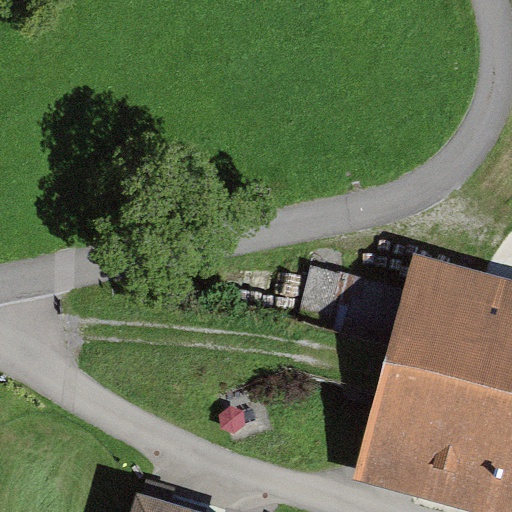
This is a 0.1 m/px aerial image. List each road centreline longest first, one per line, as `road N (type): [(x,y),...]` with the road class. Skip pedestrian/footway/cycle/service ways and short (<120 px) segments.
road 1 (unclassified): [(0,284),(377,206),(434,182),(471,148),(491,104),(497,33),(490,0)]
road 2 (track): [(0,314),(37,369),(154,435),(216,462),(389,511)]
